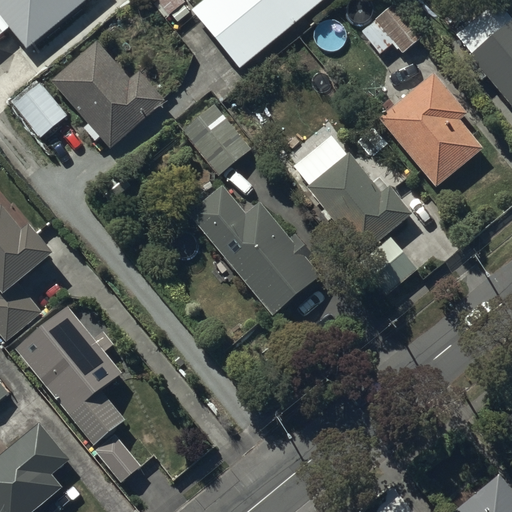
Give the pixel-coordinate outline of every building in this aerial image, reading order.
[(0,0),(0,17),(30,55),(98,0),(0,0)] [(146,0),(152,7),(156,3),(177,26),(190,15),(183,8),(185,7),(179,0),(146,0)] [(212,0),(193,16),(242,74),(331,0),(212,0)] [(511,22),(499,6),(455,41),(471,60),(464,66),(481,87),(485,83),(511,115),(511,113),(511,22)] [(397,7),(361,36),(380,59),(394,48),(402,58),(424,40),(397,7)] [(101,44),(52,88),(89,130),(83,135),(95,147),(100,143),(111,155),(165,107),(138,76),(129,84),(124,78),(127,75),(118,65),(115,68),(111,64),(116,60),(101,44)] [(17,68),(0,80),(0,93),(3,98),(27,81),(17,68)] [(432,80),(379,126),(436,194),(482,155),(458,126),(466,120),(432,80)] [(37,84),(11,107),(41,144),(68,122),(37,84)] [(215,108),(182,137),(219,182),(253,155),(215,108)] [(339,134),(294,172),(310,192),(307,194),(325,215),(322,219),(329,228),(333,225),(363,261),(411,220),(379,183),(373,188),(350,160),(356,155),(339,134)] [(224,193),(189,222),(274,323),(322,284),(310,269),(316,264),(295,240),(290,245),(261,210),(248,221),(224,193)] [(0,340),(6,348),(42,318),(21,293),(55,265),(29,235),(23,240),(3,215),(0,217),(0,340)] [(418,275),(390,241),(359,267),(386,301),(418,275)] [(68,314),(16,357),(95,453),(126,428),(103,399),(124,382),(106,360),(115,352),(102,337),(94,345),(68,314)] [(0,383),(0,407),(11,398),(0,383)] [(0,511),(42,511),(63,495),(52,481),(71,466),(41,430),(0,463),(0,511)] [(117,440),(96,457),(122,489),(143,472),(117,440)] [(455,511),(511,511),(511,496),(499,480),(478,497),(469,486),(448,503),(455,511)]
